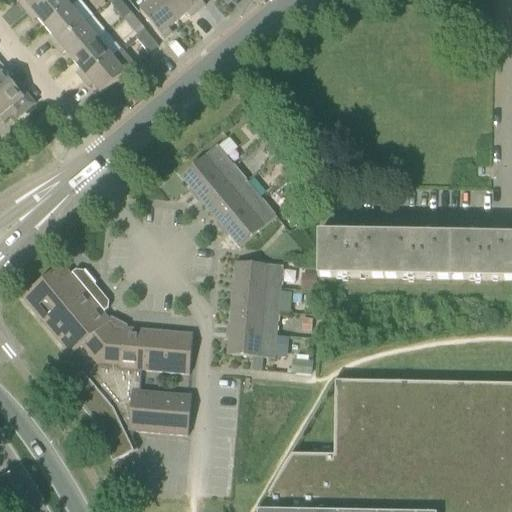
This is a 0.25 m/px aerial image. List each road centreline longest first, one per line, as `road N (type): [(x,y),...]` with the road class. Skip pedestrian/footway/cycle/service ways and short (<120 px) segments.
road 1 (unclassified): [(99,155),(289,0)]
road 2 (residential): [(99,155),(0,33)]
road 3 (tertiary): [(80,511),(0,394)]
road 4 (unclassified): [(0,240),(99,155)]
